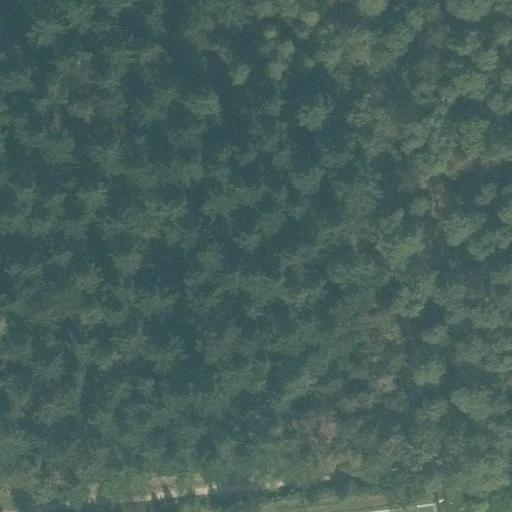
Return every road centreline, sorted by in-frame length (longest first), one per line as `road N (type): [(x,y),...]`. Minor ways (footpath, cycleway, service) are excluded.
road 1 (track): [(330,0),(395,472)]
road 2 (track): [(69,511),(395,472),(448,454),(511,446)]
road 3 (track): [(264,0),(69,166),(0,208)]
